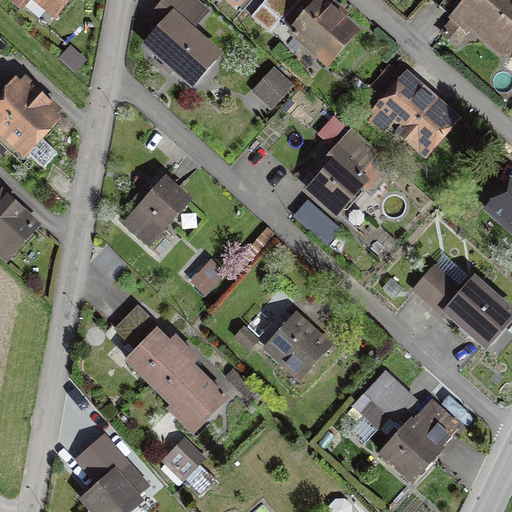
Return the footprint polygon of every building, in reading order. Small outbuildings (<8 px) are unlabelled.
[(0,0),(13,12),(22,0),(26,0),(52,22),(70,0),(0,0)] [(170,75),(190,92),(218,59),(193,36),(213,13),(197,0),(168,0),(148,24),(154,29),(139,47),(170,75)] [(490,42),(511,58),(511,16),(490,0),(483,0),(470,18),(454,6),(440,23),(471,47),(480,34),(490,42)] [(335,64),(356,39),(338,23),(341,20),(337,16),(330,10),(327,14),(313,2),(291,27),(335,64)] [(252,99),(272,116),(290,94),(270,77),(252,99)] [(431,161),(462,125),(438,104),(420,89),(419,91),(405,80),(368,123),(383,136),(381,138),(389,145),(395,138),(409,150),(406,155),(421,168),(429,159),(431,161)] [(0,110),(0,120),(37,156),(60,132),(65,128),(24,87),(7,103),(0,110)] [(303,193),(338,226),(377,184),(368,175),(381,162),(350,133),(325,160),(330,165),(322,173),(303,193)] [(125,228),(151,252),(192,206),(165,183),(146,205),(125,228)] [(511,191),(490,218),(511,236),(511,191)] [(0,259),(8,266),(39,231),(21,215),(0,196),(0,259)] [(208,265),(192,283),(204,294),(221,276),(208,265)] [(433,279),(417,298),(455,329),(483,352),(510,319),(472,288),(461,302),(433,279)] [(137,307),(126,319),(151,343),(158,336),(162,332),(137,307)] [(168,346),(158,336),(151,343),(126,319),(112,333),(131,352),(116,367),(192,441),(227,405),(191,370),(199,362),(193,356),(182,345),(175,339),(168,346)] [(268,354),(305,383),(328,353),(314,342),(291,325),(268,354)] [(389,420),(396,426),(415,405),(385,377),(353,411),(376,433),(389,420)] [(429,410),(383,464),(408,486),(429,463),(455,432),(429,410)] [(77,457),(99,482),(116,468),(127,481),(140,495),(151,485),(105,433),(77,457)] [(97,484),(77,502),(85,511),(131,511),(145,500),(140,495),(127,481),(116,468),(99,482),(97,484)]
